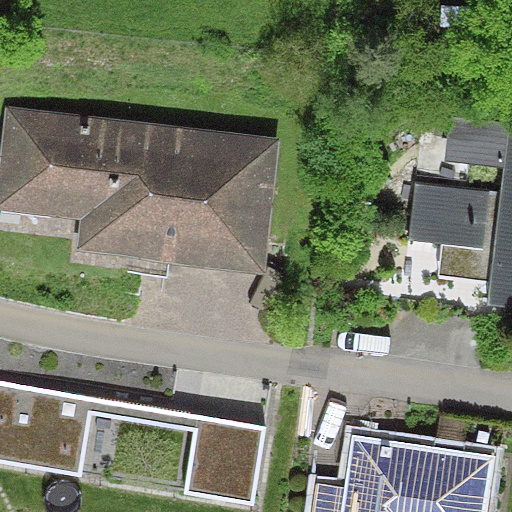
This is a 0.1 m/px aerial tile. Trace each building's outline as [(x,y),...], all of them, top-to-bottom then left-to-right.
[(53,208),(86,211),(83,242),(144,249),(146,232),(254,244),(266,146),(173,136),(164,129),(157,129),(147,133),(47,121),(43,163),(58,165),(53,208)] [(496,193),(411,183),(396,310),(479,320),(481,321),(483,303),(511,306),(511,125),(504,125),(496,193)] [(0,461),(76,473),(88,395),(0,380),(0,461)] [(259,439),(188,428),(178,490),(248,502),(259,439)] [(474,511),(483,461),(354,443),(345,503),(316,498),(313,511),(474,511)]
